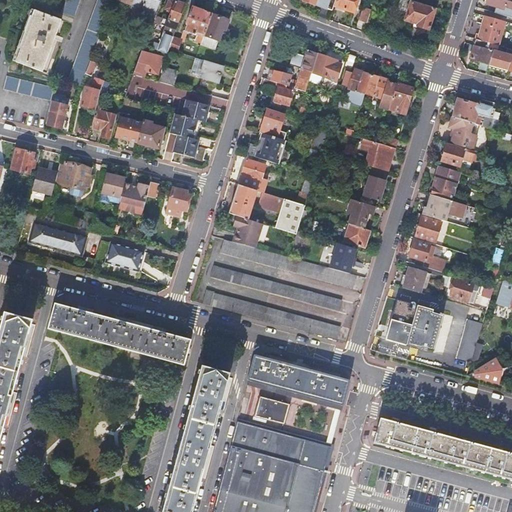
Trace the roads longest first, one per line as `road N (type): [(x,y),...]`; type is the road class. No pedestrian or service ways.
road 1 (residential): [(441,74),(351,361)]
road 2 (residential): [(0,130),(212,184)]
road 3 (residential): [(52,280),(0,483)]
road 4 (residential): [(151,511),(204,320)]
road 5 (residential): [(267,10),(441,74)]
road 6 (residential): [(251,333),(202,511)]
road 7 (residential): [(267,10),(212,184)]
road 8 (residential): [(511,495),(350,451)]
road 9 (residential): [(371,372),(511,410)]
road 10 (residential): [(212,184),(172,311)]
road 11 (residential): [(52,280),(172,311)]
